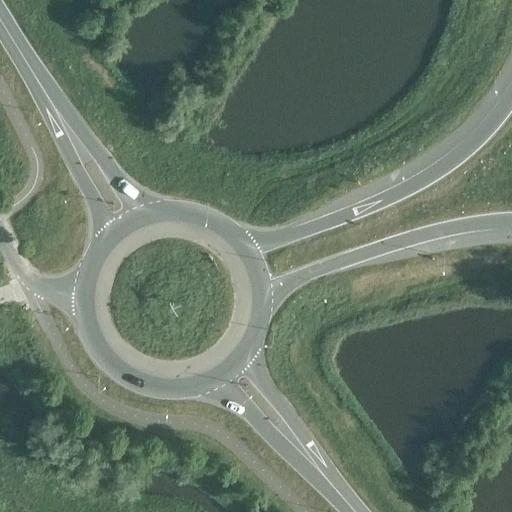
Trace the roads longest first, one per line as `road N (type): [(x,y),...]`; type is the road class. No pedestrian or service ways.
road 1 (motorway): [(511,97),(468,149),(413,185),(247,247)]
road 2 (motorway): [(265,292),(425,235),(511,222)]
road 3 (tertiary): [(80,295),(96,352),(120,379),(156,394),(214,385)]
road 4 (tertiary): [(214,385),(320,471)]
road 5 (tertiary): [(320,471),(247,357)]
road 6 (tertiary): [(148,212),(56,113)]
road 7 (tertiary): [(56,113),(111,233)]
